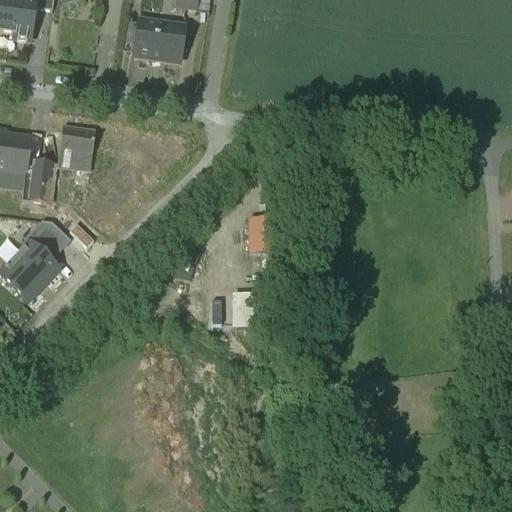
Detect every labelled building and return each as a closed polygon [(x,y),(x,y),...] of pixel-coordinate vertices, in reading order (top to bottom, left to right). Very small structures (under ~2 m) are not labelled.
[(31,2),(14,0),(5,0),(0,37),(0,38),(12,40),(11,44),(29,47),(34,13),(35,3),(31,2)] [(34,13),(52,15),(53,0),(31,0),(31,2),(35,3),(34,13)] [(197,0),(171,0),(170,10),(196,14),(197,0)] [(183,32),(138,26),(133,62),(179,68),(183,32)] [(62,133),(59,156),(91,161),(94,137),(62,133)] [(28,143),(0,138),(0,179),(24,183),(30,142),(29,142),(28,143)] [(91,161),(59,156),(57,174),(89,178),(91,161)] [(54,170),(31,167),(27,206),(49,209),(54,170)] [(277,223),(249,223),(249,258),(277,258),(277,223)] [(51,228),(41,227),(23,246),(27,249),(28,248),(49,268),(70,246),(51,228)] [(27,249),(0,277),(0,281),(27,307),(57,275),(49,268),(28,248),(27,249)] [(281,331),(281,295),(237,296),(237,331),(281,331)] [(371,388),(339,400),(354,437),(385,425),(371,388)]
